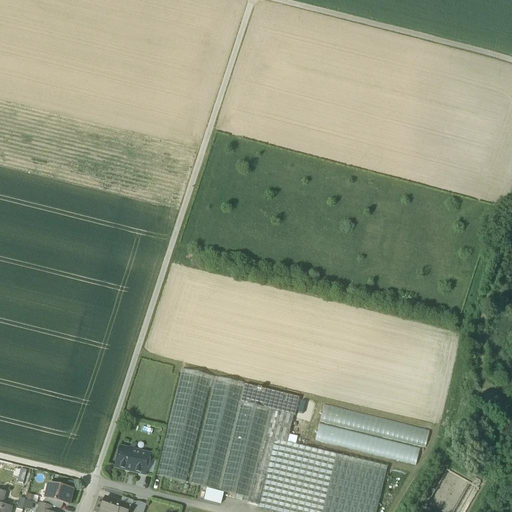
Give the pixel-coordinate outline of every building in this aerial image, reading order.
[(299,398),(182,369),(155,476),(185,483),(209,388),(213,389),(189,484),(248,498),(269,409),(293,415),(295,416),(299,398)] [(501,404),(491,395),(484,402),(494,411),(501,404)] [(429,430),(324,404),(320,421),(425,447),(429,430)] [(376,511),(387,467),(287,442),(293,415),(269,409),(248,498),(248,499),(247,503),(258,505),(257,510),(266,511),(376,511)] [(420,448),(319,423),(315,440),(416,465),(420,448)] [(134,449),(129,448),(126,449),(120,448),(115,467),(145,475),(150,455),(135,452),(134,449)] [(72,490),(49,484),(45,500),(56,503),(68,506),(72,490)] [(25,499),(19,498),(16,509),(22,511),(25,499)] [(121,503),(105,498),(100,511),(129,511),(132,507),(121,503)] [(133,502),(123,498),(121,503),(132,507),(133,502)] [(56,503),(45,500),(44,505),(51,507),(55,508),(56,503)] [(143,511),(145,505),(134,502),(131,511),(143,511)]
